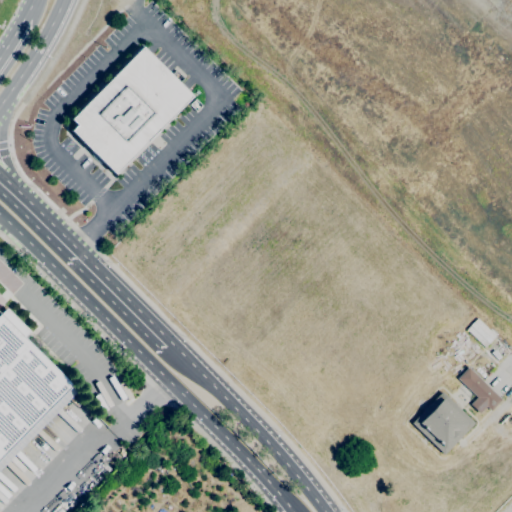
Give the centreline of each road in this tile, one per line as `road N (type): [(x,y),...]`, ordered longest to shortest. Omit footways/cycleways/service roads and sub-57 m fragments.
road 1 (track): [(511,306),(225,37),(211,0)]
road 2 (secondary): [(0,215),(293,511)]
road 3 (secondary): [(171,343),(0,176)]
road 4 (secondary): [(324,511),(171,343)]
road 5 (secondary): [(76,248),(8,167),(0,104)]
road 6 (secondary): [(0,104),(61,0)]
